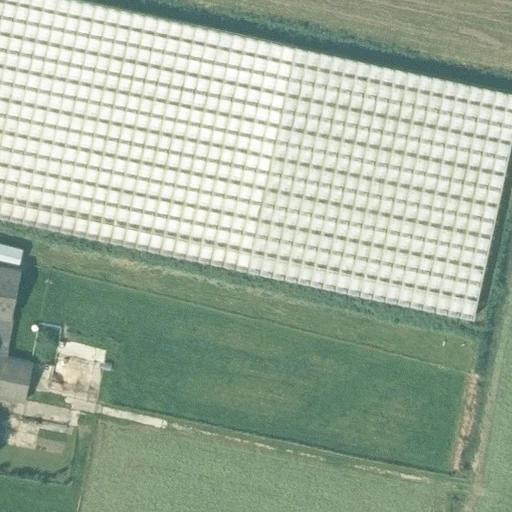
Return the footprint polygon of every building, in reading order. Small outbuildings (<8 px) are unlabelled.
[(236,266),(475,317),(507,164),(511,141),(511,90),(283,41),(282,44),(75,0),(0,0),(0,213),(236,265),(236,266)] [(23,248),(0,241),(0,259),(18,264),(23,248)] [(0,396),(24,401),(32,360),(7,355),(14,317),(12,316),(22,268),(0,263),(0,396)] [(28,427),(25,449),(63,454),(65,432),(28,427)] [(0,466),(13,466),(14,447),(0,446),(0,466)]
